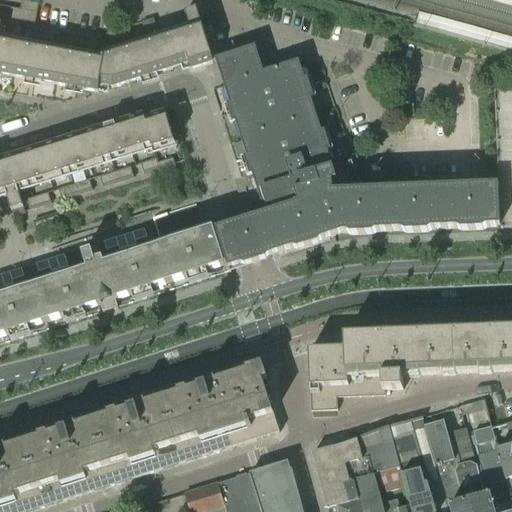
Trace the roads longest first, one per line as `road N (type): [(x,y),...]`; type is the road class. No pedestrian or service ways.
road 1 (residential): [(267,297),(247,227),(225,191),(188,88),(0,140)]
road 2 (secondary): [(267,297),(0,379)]
road 3 (secondary): [(511,265),(387,268),(267,297)]
road 4 (residential): [(85,511),(295,446)]
road 5 (residential): [(303,434),(449,393),(511,385)]
